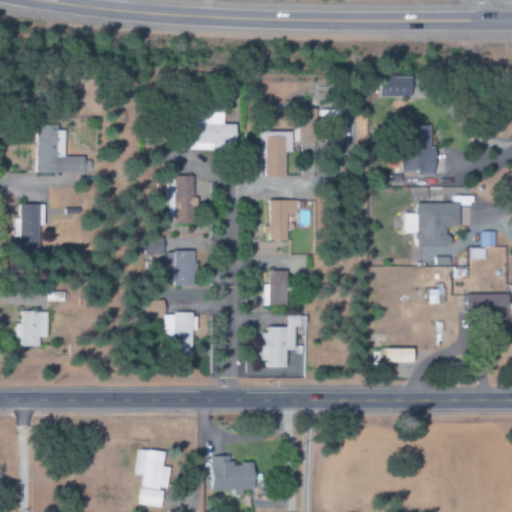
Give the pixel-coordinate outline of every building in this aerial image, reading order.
[(410,77),(381,76),(380,96),(409,97),(410,77)] [(183,149),(235,150),(235,125),(222,124),(222,108),(189,107),(189,122),(184,122),(183,149)] [(34,173),(82,173),(82,156),(63,156),(63,130),(56,130),(56,125),(34,125),(34,173)] [(429,148),(428,125),(403,126),(404,171),(416,170),(416,175),(434,175),(433,148),(429,148)] [(291,132),(258,132),(258,159),(265,159),(264,176),(284,177),(285,152),(290,152),(291,132)] [(167,224),(192,223),(192,176),(167,176),(167,224)] [(295,214),(295,200),(267,200),(267,225),(264,225),(265,240),(285,240),(285,215),(295,214)] [(457,203),(415,203),(415,213),(402,213),(402,233),(414,233),(414,249),(447,249),(447,227),(458,227),(457,203)] [(43,225),(43,204),(18,204),(18,218),(12,218),(12,237),(18,237),(18,245),(37,245),(37,225),(43,225)] [(493,246),(493,232),(480,232),(480,246),(493,246)] [(162,254),(161,238),(143,239),(144,255),(162,254)] [(483,248),(468,248),(468,259),(484,259),(483,248)] [(172,286),(190,287),(191,252),(165,251),(165,265),(172,266),(172,286)] [(261,284),(260,304),(284,305),(285,271),(266,271),(266,284),(261,284)] [(427,289),(427,304),(444,303),(443,289),(427,289)] [(508,294),(473,295),(473,313),(495,312),(495,340),(511,339),(511,307),(508,308),(508,294)] [(190,353),(190,330),(195,330),(195,314),(163,314),(163,301),(144,301),(144,318),(163,318),(163,343),(169,343),(169,353),(190,353)] [(46,338),(46,311),(20,311),(19,324),(14,324),(14,338),(19,338),(19,346),(38,346),(38,338),(46,338)] [(293,351),(293,327),(299,327),(299,315),(285,315),(285,329),(259,329),(260,361),(265,361),(265,368),(285,367),(285,351),(293,351)] [(413,349),(384,348),(384,363),(413,363),(413,349)] [(159,508),(162,490),(165,490),(168,468),(161,467),(163,452),(137,449),(134,475),(142,476),(138,505),(159,508)] [(253,463),(231,464),(231,456),(210,456),(211,491),(233,490),(234,495),(242,495),(242,490),(253,489),(253,463)]
